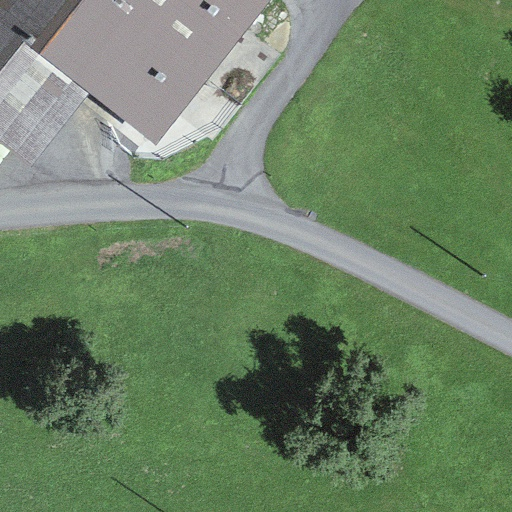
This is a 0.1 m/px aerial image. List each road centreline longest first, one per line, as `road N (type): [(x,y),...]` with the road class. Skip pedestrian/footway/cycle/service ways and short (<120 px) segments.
road 1 (unclassified): [(0,214),(190,203),(239,211),(511,337)]
road 2 (unknown): [(239,211),(330,0)]
